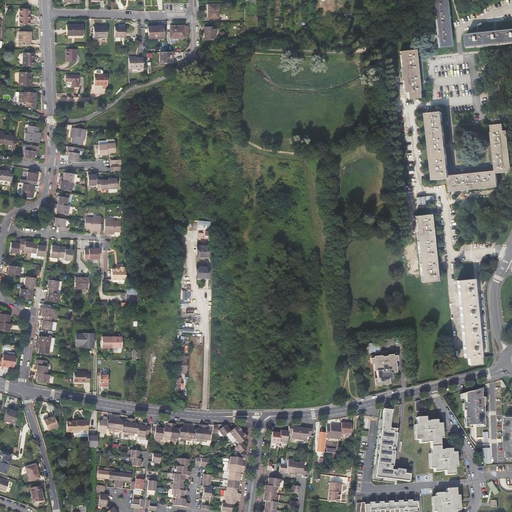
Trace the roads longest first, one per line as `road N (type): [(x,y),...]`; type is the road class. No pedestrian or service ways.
road 1 (tertiary): [(23,390),(240,416)]
road 2 (unknown): [(185,253),(206,307),(203,416)]
road 3 (tertiary): [(428,389),(272,415)]
road 4 (residential): [(47,14),(51,165)]
road 5 (residential): [(47,14),(194,15)]
road 6 (residential): [(472,511),(470,458),(428,389)]
road 7 (residential): [(56,511),(23,390)]
